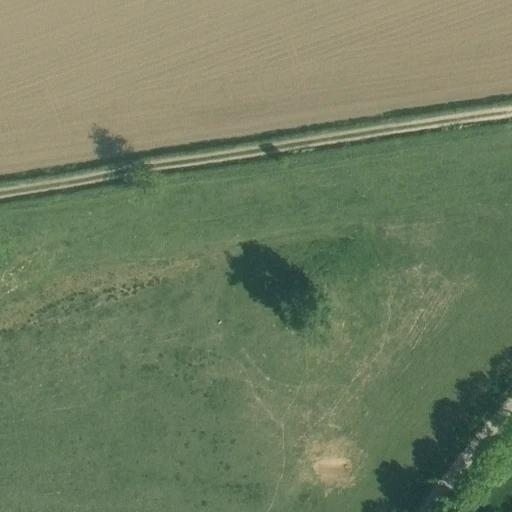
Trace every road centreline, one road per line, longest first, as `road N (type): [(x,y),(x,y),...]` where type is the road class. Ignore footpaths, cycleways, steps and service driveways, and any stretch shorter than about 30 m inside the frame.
road 1 (track): [(0,191),(511,104)]
road 2 (unclassified): [(426,511),(511,402)]
